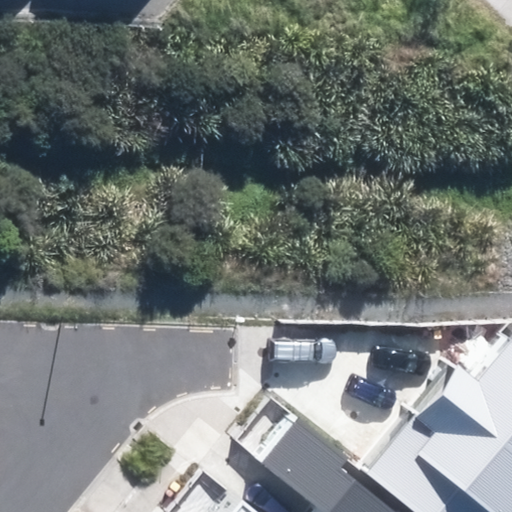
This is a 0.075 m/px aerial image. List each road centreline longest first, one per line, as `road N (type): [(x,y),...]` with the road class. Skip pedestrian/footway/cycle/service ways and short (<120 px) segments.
road 1 (residential): [(7,511),(56,445),(65,371)]
road 2 (residential): [(199,369),(65,371)]
